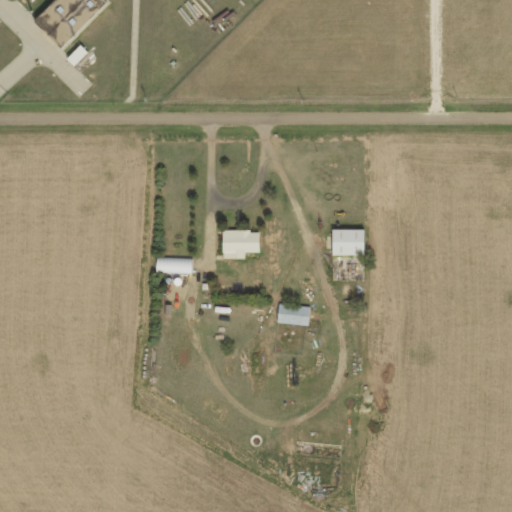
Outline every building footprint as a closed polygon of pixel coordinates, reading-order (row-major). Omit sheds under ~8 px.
[(73,66),(87,52),(79,44),(64,58),(73,66)] [(362,228),(330,228),(330,254),(362,254),(362,228)] [(258,251),(258,229),(221,230),(222,258),(244,258),(244,252),(258,251)] [(192,273),(192,257),(156,257),(156,272),(192,273)] [(277,323),(308,324),(309,305),(278,304),(277,323)]
